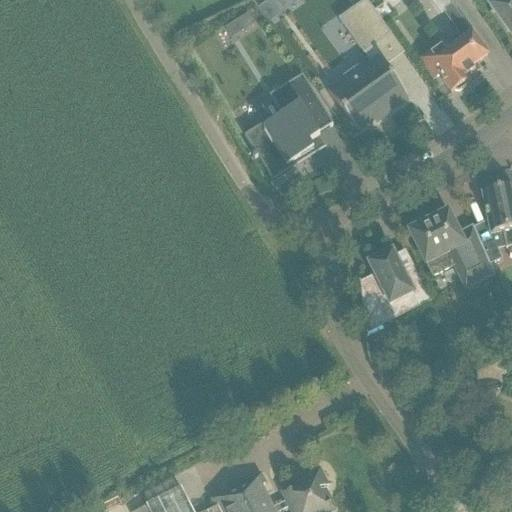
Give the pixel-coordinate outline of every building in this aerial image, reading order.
[(271,0),(269,0),(257,9),(268,24),(282,14),(271,0)] [(511,42),(511,0),(499,0),(501,1),(489,10),(511,42)] [(338,21),(363,57),(391,37),(365,2),(338,21)] [(446,47),(424,63),(436,80),(438,79),(451,96),(454,94),(458,95),(465,90),(466,85),(469,83),(467,80),(474,75),(471,70),(486,59),(473,39),(474,38),(451,7),(443,13),(459,35),(444,45),(446,47)] [(254,26),(247,16),(238,22),(244,32),(254,26)] [(361,74),(365,78),(350,89),(345,82),(327,95),(356,135),(384,115),(386,117),(408,101),(379,61),(361,74)] [(331,129),(301,80),(271,99),(284,120),(245,144),(269,183),(300,164),(300,163),(312,156),(308,149),(318,143),(316,139),(331,129)] [(487,224),(473,231),(489,267),(502,261),(497,252),(511,249),(511,248),(511,190),(481,197),(487,224)] [(454,268),(458,278),(465,291),(493,277),(489,267),(473,231),(458,238),(447,216),(409,235),(425,268),(427,267),(433,279),(454,268)] [(360,283),(358,283),(365,342),(367,342),(365,330),(413,304),(417,312),(431,305),(414,272),(402,278),(391,256),(369,267),(374,278),(360,285),(360,283)] [(367,347),(366,347),(367,356),(369,365),(380,369),(390,367),(390,366),(368,355),(367,347)] [(190,511),(181,492),(145,509),(146,511),(285,511),(290,510),(291,511),(332,511),(323,494),(328,492),(318,473),(308,478),(310,483),(283,496),(287,503),(272,510),(261,488),(265,486),(260,476),(210,502),(214,511),(211,511),(190,511)]
